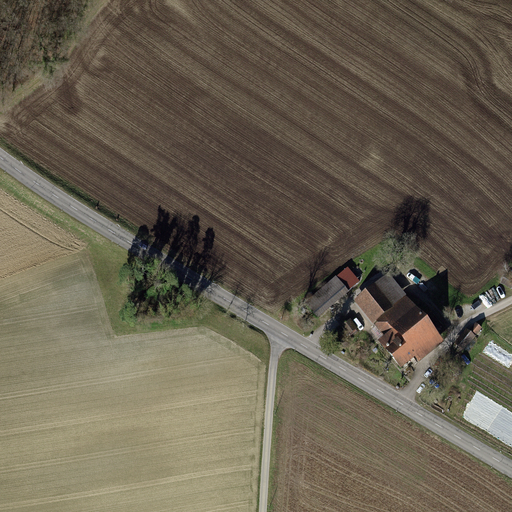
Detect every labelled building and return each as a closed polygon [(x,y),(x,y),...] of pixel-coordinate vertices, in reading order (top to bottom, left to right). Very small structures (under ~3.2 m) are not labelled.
[(511,277),(507,275),(503,283),(511,288),(511,287),(511,277)] [(388,278),(358,302),(374,322),(377,319),(390,336),(381,343),(401,367),(437,338),(388,278)] [(336,281),(319,295),(328,307),(346,292),(336,281)] [(319,295),(307,305),(317,317),(329,307),(328,307),(319,295)] [(350,322),(344,327),(349,334),(355,329),(350,322)] [(477,325),(470,333),(474,337),(481,329),(477,325)] [(468,332),(457,343),(463,349),(474,337),(470,333),(468,332)]
